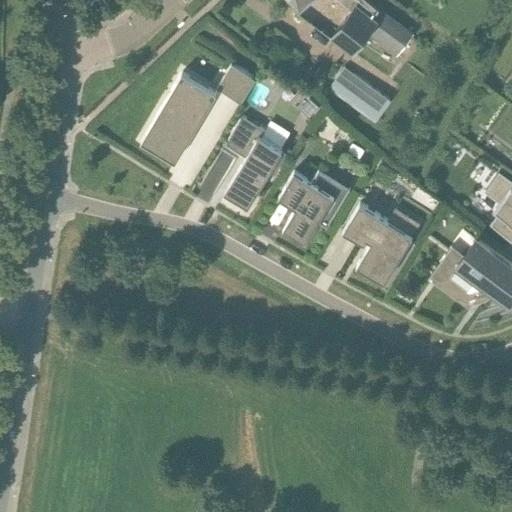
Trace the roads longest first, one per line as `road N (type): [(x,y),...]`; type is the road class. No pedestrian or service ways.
road 1 (residential): [(47,198),(173,226),(434,355),(511,350)]
road 2 (residential): [(0,499),(47,198)]
road 3 (residential): [(47,198),(67,51)]
